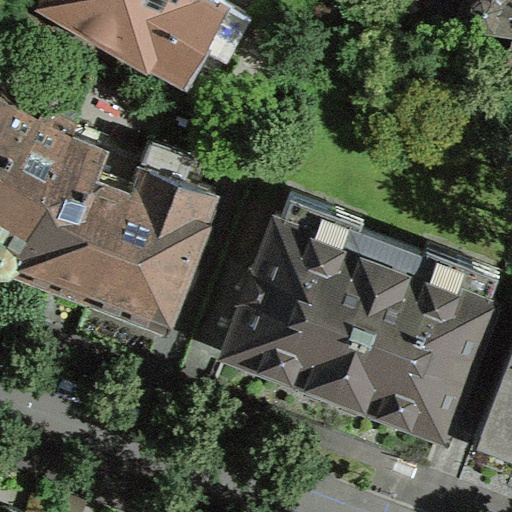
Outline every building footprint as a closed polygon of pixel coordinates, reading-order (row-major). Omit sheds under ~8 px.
[(250,14),(225,0),(48,0),(185,76),(204,43),(226,55),(250,14)] [(511,0),(467,0),(466,11),(471,21),(470,23),(511,30),(511,0)] [(511,43),(500,107),(511,111),(511,43)] [(0,266),(6,266),(10,264),(17,261),(67,130),(71,118),(0,76),(0,266)] [(36,268),(64,279),(62,282),(67,288),(69,290),(73,292),(75,293),(79,294),(88,292),(90,288),(92,289),(142,158),(67,130),(17,261),(36,268)] [(125,315),(160,328),(164,317),(167,318),(214,186),(183,174),(192,152),(150,136),(142,158),(92,289),(113,297),(129,303),(125,315)] [(331,392),(391,236),(355,222),(349,238),(322,227),(331,203),(292,188),(282,212),(277,210),(257,262),(251,264),(244,284),(247,291),(227,341),(275,359),(302,369),(298,380),(331,392)] [(443,423),(462,372),(469,369),(476,350),(473,344),(493,292),(421,265),(427,250),(391,236),(331,392),(364,405),(368,394),(398,405),(443,423)] [(511,448),(511,339),(476,435),(511,448)]
